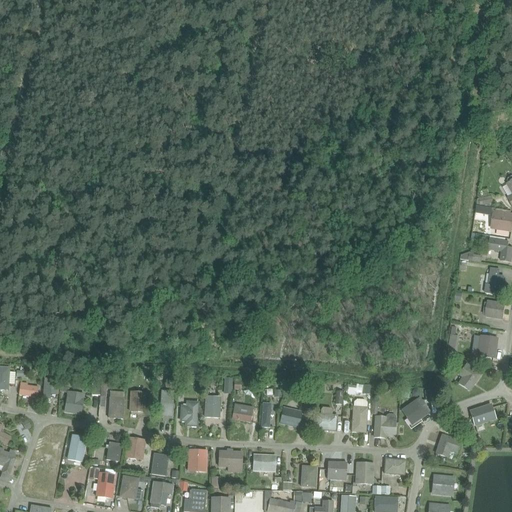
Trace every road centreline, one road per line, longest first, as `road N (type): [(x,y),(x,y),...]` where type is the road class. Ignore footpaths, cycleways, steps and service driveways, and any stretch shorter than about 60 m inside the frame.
road 1 (residential): [(15,498),(40,428),(53,422),(218,445),(418,456)]
road 2 (track): [(0,201),(43,0)]
